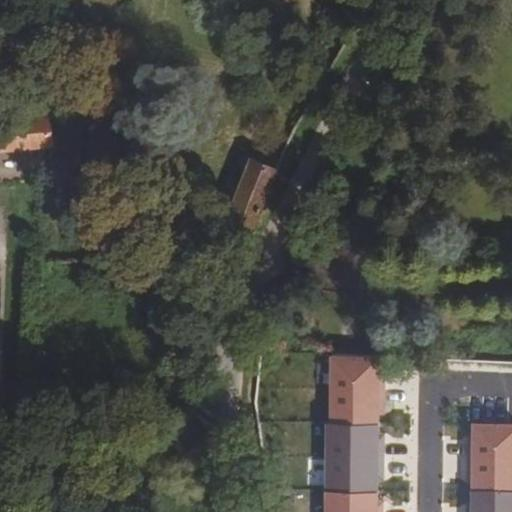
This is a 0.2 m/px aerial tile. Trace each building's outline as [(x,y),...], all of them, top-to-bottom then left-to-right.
[(0,150),(53,144),(50,114),(0,120),(0,150)] [(225,221),(252,232),(280,159),(256,149),(225,221)] [(64,172),(51,186),(67,197),(79,185),(64,172)] [(101,196),(79,185),(67,197),(93,210),(101,196)] [(113,251),(113,263),(165,260),(163,247),(144,247),(144,249),(113,251)] [(333,418),(380,421),(380,357),(332,355),(333,418)] [(333,489),(379,490),(380,421),(333,418),(333,489)] [(511,424),(472,425),(473,490),(511,490),(511,424)] [(333,511),(379,511),(379,490),(333,489),(333,511)] [(511,511),(511,490),(473,490),(472,511),(511,511)]
